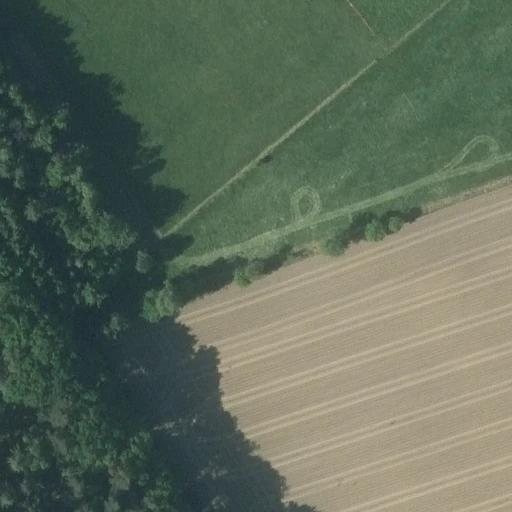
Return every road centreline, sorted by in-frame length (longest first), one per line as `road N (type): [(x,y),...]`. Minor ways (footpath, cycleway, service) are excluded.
road 1 (track): [(180,511),(0,236)]
road 2 (track): [(63,511),(0,341)]
